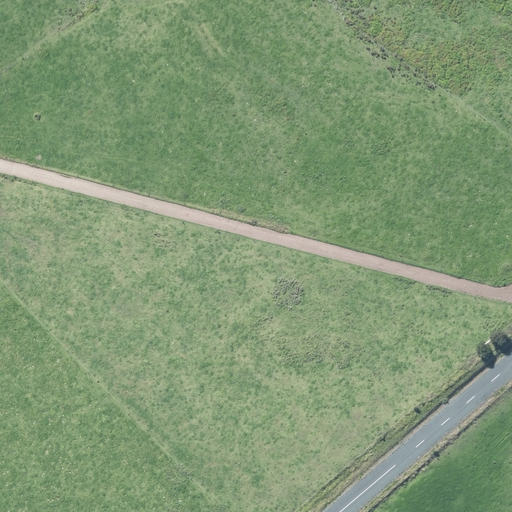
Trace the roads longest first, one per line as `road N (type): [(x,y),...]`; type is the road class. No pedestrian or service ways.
road 1 (track): [(0,168),(511,296)]
road 2 (unclassified): [(340,511),(511,368)]
